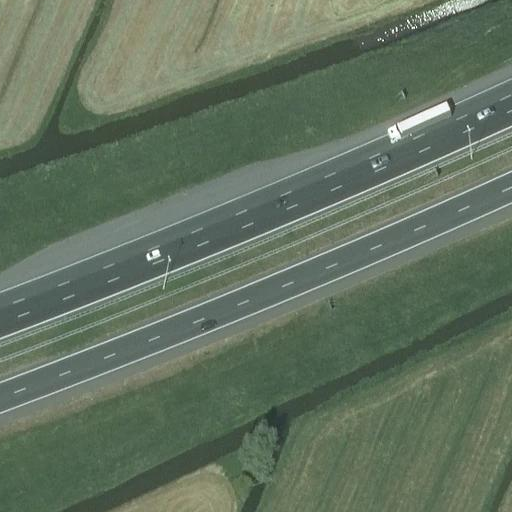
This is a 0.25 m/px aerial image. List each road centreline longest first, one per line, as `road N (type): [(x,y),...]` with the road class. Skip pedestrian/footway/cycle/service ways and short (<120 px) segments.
road 1 (motorway): [(511,103),(0,314)]
road 2 (motorway): [(0,397),(511,187)]
